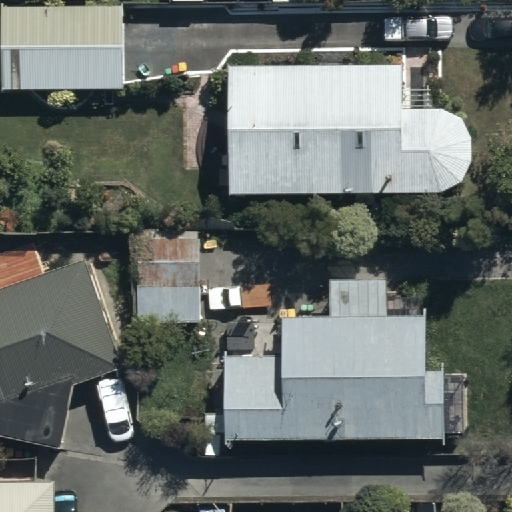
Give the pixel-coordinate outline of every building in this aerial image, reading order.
[(123,0),(2,1),(3,9),(0,9),(0,76),(5,76),(5,83),(124,83),(123,0)] [(231,58),(231,185),(443,184),(444,184),(446,184),(447,184),(448,183),(449,183),(450,183),(452,182),(453,182),(454,181),(455,180),(456,180),(457,179),(458,179),(459,178),(460,177),(461,176),(462,175),(463,174),(464,173),(465,172),(466,170),(467,169),(467,168),(468,167),(468,166),(469,165),(469,164),(470,163),(470,162),(471,160),(471,159),(471,158),(471,157),(471,155),(471,131),(471,130),(471,129),(471,127),(471,126),(471,125),(470,124),(470,123),(470,122),(469,121),(469,120),(468,119),(468,117),(467,117),(467,116),(466,115),(465,114),(464,113),(464,112),(463,111),(462,110),(461,109),(460,109),(459,108),(458,107),(457,107),(456,106),(455,106),(454,105),(453,104),(452,104),(451,104),(450,103),(449,103),(448,103),(447,103),(404,103),(404,59),(231,58)] [(86,254),(0,283),(0,429),(64,444),(76,376),(123,360),(86,254)] [(204,256),(140,256),(139,317),(203,318),(204,256)] [(331,308),(283,308),(283,352),(227,352),(227,431),(467,431),(467,374),(445,374),(445,363),(427,363),(427,308),(387,308),(387,273),(331,274),(331,308)] [(0,511),(57,511),(57,476),(0,475),(0,511)]
